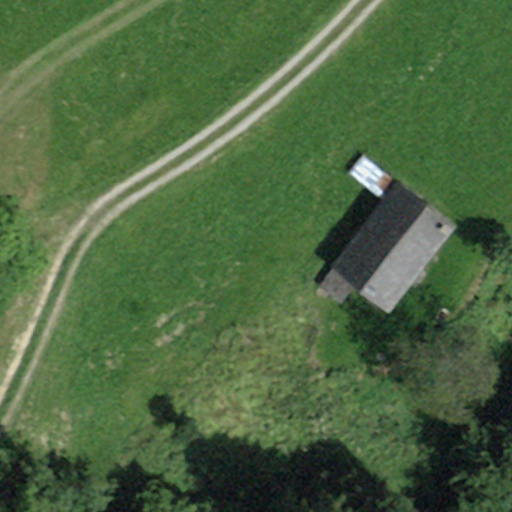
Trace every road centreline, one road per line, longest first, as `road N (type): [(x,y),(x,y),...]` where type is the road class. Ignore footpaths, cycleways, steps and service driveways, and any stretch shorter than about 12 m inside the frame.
road 1 (track): [(109,204),(202,148),(341,42),(379,0)]
road 2 (track): [(0,403),(109,204)]
